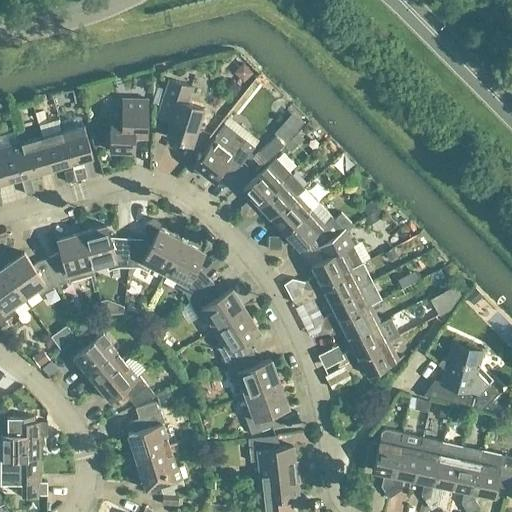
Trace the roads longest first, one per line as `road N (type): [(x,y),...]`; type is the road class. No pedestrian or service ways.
road 1 (residential): [(0,218),(101,189),(146,185),(183,194),(257,269),(312,389),(324,448)]
road 2 (residential): [(70,511),(83,466),(77,436),(36,382),(0,353)]
road 3 (residential): [(324,448),(366,428),(438,321)]
road 4 (primary): [(511,112),(400,0)]
road 5 (residential): [(0,32),(116,0)]
